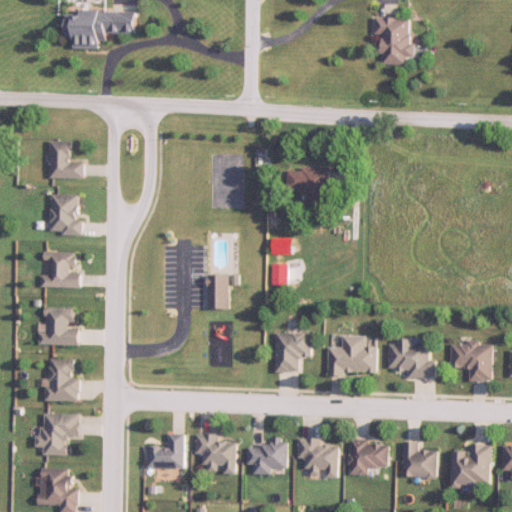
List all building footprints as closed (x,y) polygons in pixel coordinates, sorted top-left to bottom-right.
[(102,50),(102,41),(109,41),(109,34),(138,35),(139,13),(70,11),(69,40),(76,40),(76,49),(102,50)] [(413,20),(378,18),(377,34),(386,35),(384,64),(407,66),(408,56),(411,56),(413,20)] [(87,178),(87,161),(75,161),(75,141),(54,141),(54,178),(87,178)] [(243,209),(243,155),(212,155),(212,209),(243,209)] [(330,206),(330,169),(288,169),(288,193),(308,193),(308,206),(330,206)] [(81,195),(55,194),(54,233),(85,234),(86,220),(81,219),(81,195)] [(84,272),(79,272),(79,252),(46,252),(46,288),(83,288),(84,272)] [(290,264),(274,264),(274,285),(290,285),(290,264)] [(210,309),(231,309),(231,275),(210,275),(210,309)] [(82,345),(82,327),(76,327),(76,308),(48,308),(48,333),(44,333),(44,344),(82,345)] [(314,358),(314,334),(279,334),(279,372),(303,372),(303,358),(314,358)] [(331,375),(380,375),(379,347),(368,347),(368,337),(345,337),(345,347),(331,348),(331,375)] [(410,379),(437,379),(438,361),(431,361),(431,343),(392,341),(391,370),(410,371),(410,379)] [(494,382),(495,345),(453,344),(453,369),(471,370),(471,381),(494,382)] [(81,401),(81,359),(51,359),(51,401),(81,401)] [(83,415),(45,414),(45,455),(71,455),(71,439),(83,440),(83,415)] [(171,447),(151,447),(151,468),(188,468),(188,434),(171,434),(171,447)] [(240,443),(221,443),(221,434),(200,434),(200,455),(208,455),(208,472),(239,473),(240,443)] [(323,439),(302,438),(301,460),(308,460),(308,471),(329,471),(329,477),(341,477),(342,447),(323,447),(323,439)] [(257,474),(275,475),(275,468),(290,469),(291,439),(274,439),(274,447),(251,446),(250,466),(257,466),(257,474)] [(392,441),(353,441),(353,475),(373,475),(373,469),(392,469),(392,441)] [(406,478),(440,478),(440,451),(421,451),(421,443),(406,443),(406,478)] [(454,486),(474,487),(474,492),(483,492),(483,485),(494,486),(494,446),(473,445),(473,452),(455,452),(454,486)] [(63,511),(80,511),(82,489),(74,488),(74,468),(44,468),(43,505),(64,506),(63,511)]
